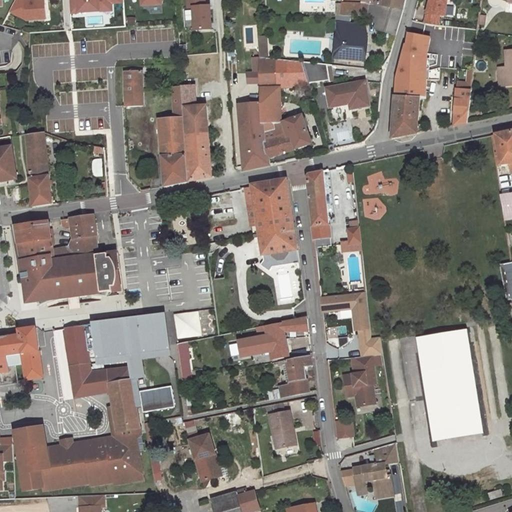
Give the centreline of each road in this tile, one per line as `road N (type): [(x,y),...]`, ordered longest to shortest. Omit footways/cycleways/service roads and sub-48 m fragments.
road 1 (unclassified): [(297,167),(334,473),(346,511)]
road 2 (tertiary): [(0,216),(138,200),(297,167)]
road 3 (unknown): [(189,511),(184,494),(332,455)]
road 4 (residential): [(411,0),(387,80),(381,149)]
road 5 (tertiary): [(381,149),(511,120)]
